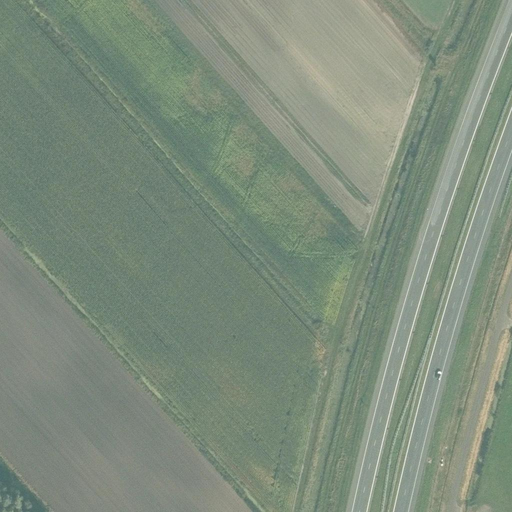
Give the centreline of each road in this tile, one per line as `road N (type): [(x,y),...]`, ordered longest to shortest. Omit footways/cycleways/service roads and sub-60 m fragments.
road 1 (motorway): [(511,10),(421,274),(356,511)]
road 2 (motorway): [(405,511),(511,143)]
road 3 (unclassified): [(450,511),(511,280)]
